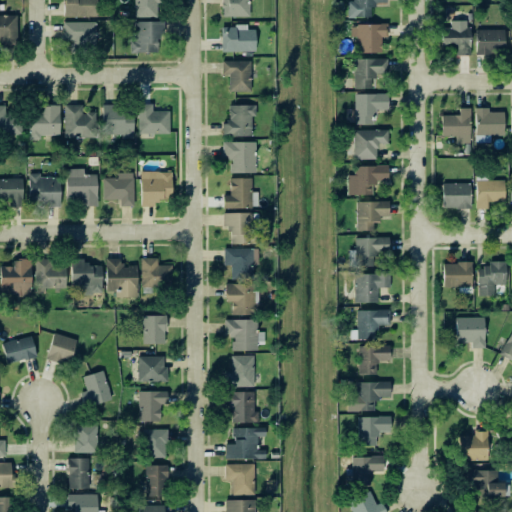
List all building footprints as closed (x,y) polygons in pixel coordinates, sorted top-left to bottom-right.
[(96,0),(63,0),(64,17),(96,16),(96,0)] [(163,0),(134,0),(135,18),(156,17),(156,3),(163,2),(163,0)] [(222,0),(222,16),(249,17),(249,0),(222,0)] [(347,18),(371,17),(370,4),(386,4),(386,0),(352,0),(352,1),(346,1),(347,18)] [(16,15),(0,15),(0,41),(1,48),(17,48),(16,15)] [(162,22),(133,21),(132,53),(162,53),(162,22)] [(469,21),(451,21),(451,27),(441,28),(441,46),(454,46),(455,55),(470,55),(469,21)] [(95,22),(63,22),(63,46),(95,46),(95,22)] [(357,53),(381,53),(381,37),(387,37),(387,25),(350,25),(351,37),(357,37),(357,53)] [(255,51),(255,29),(247,30),(247,26),(221,26),(221,52),(255,51)] [(504,29),(475,30),(476,55),(504,54),(504,29)] [(373,88),(372,74),(387,74),(387,59),(354,59),(354,89),(373,88)] [(251,61),(222,61),(221,75),(228,75),(228,92),(251,92),(251,61)] [(354,125),(375,125),(375,110),(387,110),(387,94),(354,94),(354,125)] [(152,104),(138,104),(138,133),(169,134),(169,111),(152,111),(152,104)] [(5,106),(0,105),(0,129),(0,133),(0,135),(21,136),(21,115),(5,115),(5,106)] [(81,105),(64,105),(63,137),(95,138),(96,112),(80,112),(81,105)] [(133,135),(132,105),(101,106),(102,136),(133,135)] [(229,105),(229,122),(223,122),(222,136),(251,136),(251,116),(256,116),(256,106),(229,105)] [(29,140),(40,139),(40,135),(59,135),(59,106),(29,106),(29,140)] [(469,144),(470,108),(459,108),(459,116),(441,115),(441,137),(455,137),(455,143),(469,144)] [(503,112),(488,112),(488,108),(475,108),(475,143),(490,143),(490,136),(503,136),(503,112)] [(387,130),(353,130),(353,160),(377,159),(377,144),(388,144),(387,130)] [(255,142),(223,142),(222,160),(230,160),(229,173),(255,173),(255,142)] [(372,195),(371,183),(387,182),(387,166),(354,166),(354,175),(347,176),(347,195),(372,195)] [(65,169),(66,201),(78,201),(78,206),(97,206),(96,174),(84,175),(83,169),(65,169)] [(171,171),(140,172),(140,207),(156,206),(156,200),(172,200),(171,171)] [(102,178),(103,200),(119,200),(119,207),(133,207),(133,173),(117,173),(117,178),(102,178)] [(59,177),(39,177),(39,174),(28,174),(29,205),(60,205),(59,177)] [(22,178),(0,178),(0,199),(8,200),(8,207),(22,207),(22,178)] [(230,178),(229,195),(223,195),(223,208),(257,208),(257,192),(251,192),(251,179),(230,178)] [(504,180),(475,180),(475,209),(486,209),(486,202),(504,203),(504,180)] [(470,183),(441,184),(442,209),(470,208),(470,183)] [(356,202),(356,231),(376,231),(376,217),(388,217),(388,202),(356,202)] [(252,213),(222,213),(223,227),(228,227),(229,244),(257,244),(257,233),(252,233),(252,213)] [(354,238),(355,267),(373,266),(373,257),(389,257),(388,237),(354,238)] [(230,280),(252,280),(253,266),(257,266),(257,249),(223,248),(223,265),(230,266),(230,280)] [(115,298),(137,297),(136,266),(121,266),(121,258),(105,259),(105,290),(115,290),(115,298)] [(140,287),(171,287),(171,265),(157,265),(157,258),(140,258),(140,287)] [(70,287),(101,288),(101,266),(85,266),(85,259),(70,259),(70,287)] [(0,267),(0,290),(0,296),(30,296),(31,260),(12,260),(12,267),(0,267)] [(65,262),(35,261),(34,294),(44,294),(44,288),(65,289),(65,262)] [(442,287),(471,288),(471,263),(443,263),(442,287)] [(494,296),(494,285),(505,284),(505,264),(477,264),(477,296),(494,296)] [(390,288),(389,273),(353,273),(354,303),(377,302),(377,288),(390,288)] [(256,283),(224,284),(225,302),(230,301),(231,315),(257,315),(256,283)] [(376,339),(376,325),(389,326),(390,311),(357,310),(356,339),(376,339)] [(165,344),(165,316),(142,315),(141,343),(165,344)] [(484,317),(455,318),(456,343),(471,343),(471,349),(484,348),(484,317)] [(257,350),(256,344),(264,344),(263,332),(256,332),(256,319),(223,320),(224,337),(231,337),(231,351),(257,350)] [(511,328),(499,354),(511,360),(511,328)] [(70,365),(75,338),(52,334),(47,360),(70,365)] [(1,344),(6,364),(36,357),(31,336),(1,344)] [(389,345),(358,346),(358,375),(376,375),(376,361),(389,361),(389,345)] [(253,387),(253,355),(230,356),(231,372),(224,373),(224,387),(253,387)] [(163,356),(137,357),(137,382),(167,381),(167,366),(163,366),(163,356)] [(82,377),(86,391),(80,393),(84,408),(111,400),(102,371),(82,377)] [(373,412),(374,398),(389,399),(390,383),(356,381),(356,397),(347,396),(346,411),(373,412)] [(166,392),(138,392),(138,422),(160,421),(159,404),(167,404),(166,392)] [(253,392),(227,392),(227,423),(258,423),(258,412),(253,412),(253,392)] [(389,416),(357,417),(357,446),(377,445),(377,432),(390,431),(389,416)] [(97,452),(96,422),(74,422),(74,453),(97,452)] [(265,459),(265,450),(257,450),(257,436),(265,436),(265,428),(232,428),(232,444),(225,444),(225,459),(265,459)] [(166,429),(145,429),(146,446),(143,446),(143,458),(166,458),(166,429)] [(487,460),(486,431),(473,431),(473,436),(459,436),(459,461),(487,460)] [(352,457),(351,485),(370,485),(370,472),(382,472),(383,457),(352,457)] [(88,458),(67,459),(68,489),(89,488),(88,458)] [(0,487),(12,487),(11,462),(0,462),(0,487)] [(232,495),(254,495),(253,464),(224,465),(225,482),(231,481),(232,495)] [(145,466),(145,497),(167,496),(166,465),(145,466)] [(496,470),(463,471),(463,486),(475,485),(476,498),(509,496),(508,484),(497,485),(496,470)] [(351,511),(385,511),(381,503),(375,505),(370,492),(347,501),(351,511)] [(96,511),(96,494),(66,495),(67,510),(73,510),(72,511),(96,511)] [(254,511),(254,500),(225,500),(224,511),(254,511)]
